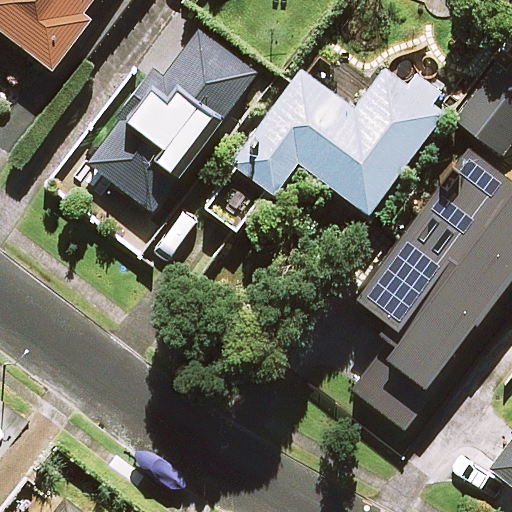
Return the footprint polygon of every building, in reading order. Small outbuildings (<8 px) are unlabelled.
[(0,0),(0,20),(52,61),(90,12),(82,6),(87,0),(0,0)] [(257,71),(195,23),(91,157),(152,205),(257,71)] [(511,133),(511,47),(458,115),(500,148),(511,133)] [(233,156),(239,161),(209,200),(235,220),(265,180),(276,188),(300,155),(369,207),(442,109),(383,65),(354,104),(302,65),(233,156)] [(398,321),(353,382),(407,421),(511,277),(511,178),(465,144),(357,291),(398,321)] [(511,480),(511,433),(489,463),(511,480)] [(76,511),(59,499),(49,511),(76,511)]
